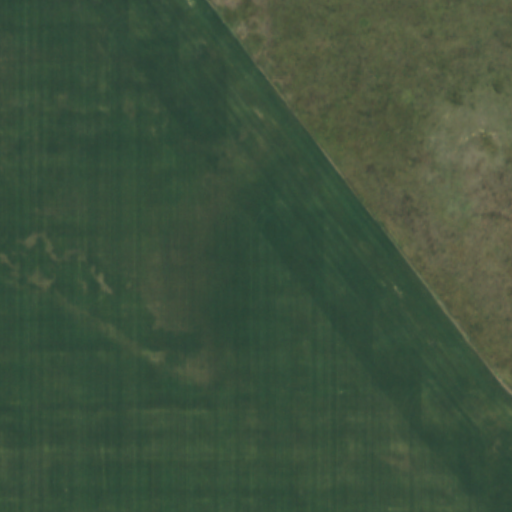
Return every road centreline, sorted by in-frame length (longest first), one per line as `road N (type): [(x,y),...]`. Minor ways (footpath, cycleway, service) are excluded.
road 1 (track): [(0,421),(463,405),(511,419)]
road 2 (track): [(511,360),(483,315),(204,0)]
